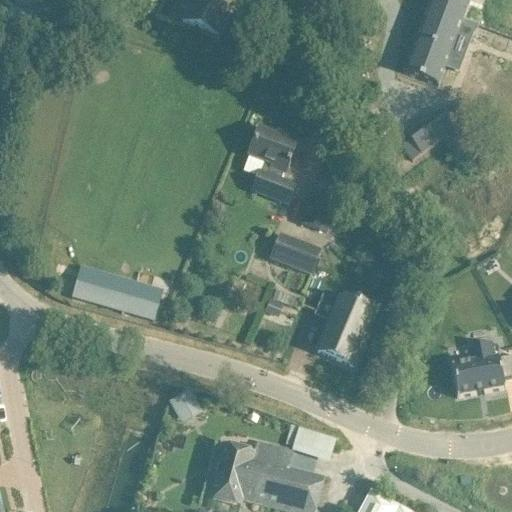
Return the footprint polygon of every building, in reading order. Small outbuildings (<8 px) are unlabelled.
[(217,36),(233,0),(192,0),(182,23),(217,36)] [(430,0),(427,10),(462,23),(470,0),(430,0)] [(511,0),(509,0),(476,106),(511,117),(511,114),(511,0)] [(427,10),(403,76),(437,89),(462,23),(427,10)] [(376,112),(363,121),(377,141),(389,132),(376,112)] [(442,113),(431,121),(445,141),(442,143),(449,153),(463,142),(442,113)] [(253,193),(268,199),(287,206),(293,188),(280,183),(284,174),(284,175),(287,168),(288,168),(290,164),(289,164),(296,143),(283,138),(281,141),(258,132),(248,161),(262,165),(253,193)] [(305,212),(301,225),(326,235),(341,196),(315,186),(311,199),(315,201),(310,214),(305,212)] [(293,243),(284,267),(311,277),(320,253),(293,243)] [(78,280),(72,300),(141,320),(147,300),(78,280)] [(280,311),(281,321),(296,321),(295,297),(270,298),(270,311),(280,311)] [(340,300),(317,354),(353,369),(366,337),(363,336),(373,314),(356,307),(358,302),(345,297),(343,301),(340,300)] [(473,365),(451,369),(457,401),(507,391),(505,382),(511,380),(511,359),(501,361),(501,360),(495,361),(492,346),(470,350),(473,365)] [(242,503),(276,511),(315,511),(324,483),(325,483),(326,482),(288,472),(293,454),(256,444),(253,455),(223,447),(208,501),(240,509),(242,503)] [(471,479),(460,479),(460,487),(471,487),(471,479)] [(402,511),(370,495),(360,511),(402,511)]
